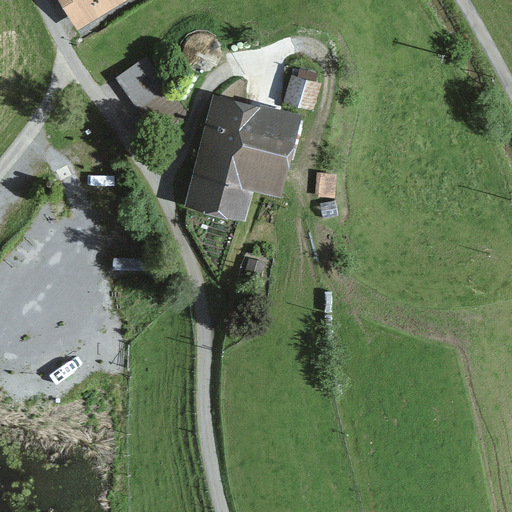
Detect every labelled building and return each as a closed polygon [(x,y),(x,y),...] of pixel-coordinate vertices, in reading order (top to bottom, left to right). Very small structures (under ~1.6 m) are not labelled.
[(71,0),(88,27),(134,0),(71,0)] [(146,58),(122,75),(161,132),(186,115),(146,58)] [(297,77),(289,101),(308,107),(316,83),(297,77)] [(304,118),(218,97),(192,207),(248,220),(256,188),(286,195),(304,118)] [(335,176),(321,174),(318,194),(333,196),(335,176)]
